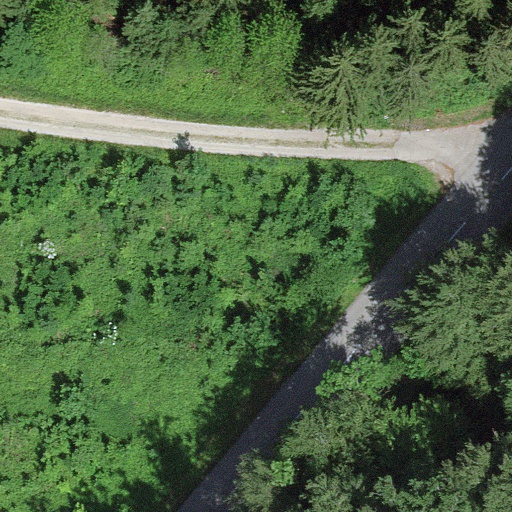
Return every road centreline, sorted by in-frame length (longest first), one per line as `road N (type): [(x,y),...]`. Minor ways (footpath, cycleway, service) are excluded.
road 1 (track): [(0,108),(169,134),(511,151)]
road 2 (unclassified): [(511,167),(216,511)]
